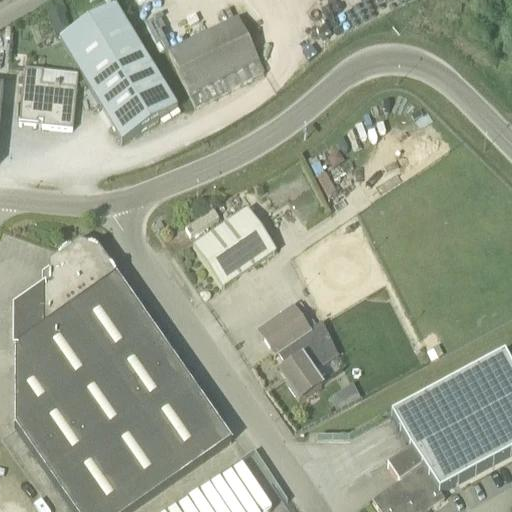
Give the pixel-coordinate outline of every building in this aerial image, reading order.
[(62,8),(49,11),(57,36),(69,32),(62,8)] [(59,43),(122,146),(177,113),(114,9),(59,43)] [(237,22),(168,56),(194,111),(264,77),(237,22)] [(55,87),(55,90),(42,88),(43,74),(24,72),(19,126),(37,128),(38,125),(42,125),(42,131),(72,134),(77,92),(76,92),(76,90),(75,90),(75,92),(59,90),(59,88),(55,87)] [(327,162),(334,172),(344,165),(337,155),(327,162)] [(212,214),(190,232),(196,239),(218,221),(212,214)] [(275,255),(247,214),(193,251),(221,293),(275,255)] [(70,511),(135,511),(231,445),(98,254),(78,247),(49,268),(49,289),(14,313),(14,430),(70,511)] [(299,405),(321,390),(292,348),(309,336),(292,312),(258,335),(275,360),(281,356),(290,369),(279,376),(299,405)] [(391,420),(408,451),(410,454),(439,497),(511,458),(511,374),(504,360),(391,420)] [(360,403),(352,387),(329,402),(336,415),(349,408),(360,403)] [(398,487),(372,505),(376,511),(432,511),(444,504),(439,497),(410,454),(387,470),(398,487)] [(266,511),(267,468),(231,468),(230,511),(266,511)] [(192,511),(229,511),(230,491),(192,491),(192,511)]
